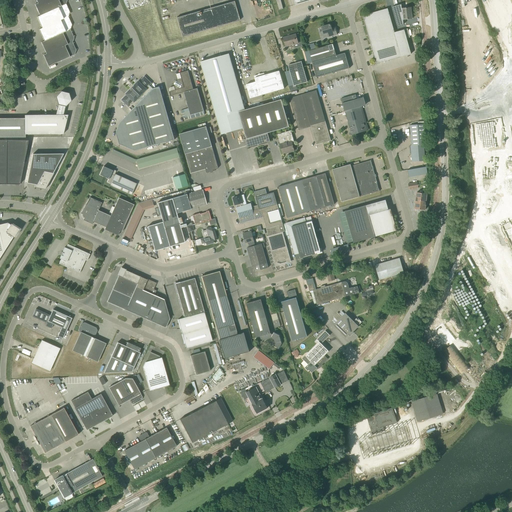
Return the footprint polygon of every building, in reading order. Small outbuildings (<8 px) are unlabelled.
[(57,8),(53,0),(36,0),(38,3),(35,4),(40,15),(57,8)] [(234,1),(176,18),(182,37),(240,20),(234,1)] [(66,4),(57,8),(40,15),(37,17),(42,28),(39,29),(44,41),(70,29),(72,25),(68,17),(70,12),(66,4)] [(398,26),(404,24),(403,20),(412,19),(411,7),(402,8),(402,4),(392,7),(398,26)] [(363,15),(377,64),(411,54),(404,30),(395,32),(388,8),(363,15)] [(327,34),(328,37),(337,34),(335,28),(332,28),(331,24),(322,27),(324,35),(327,34)] [(44,41),(41,42),(46,53),(43,55),(48,66),(74,55),(76,50),(72,42),(74,38),(70,29),(44,41)] [(286,46),(294,44),(295,48),(302,46),(301,41),(298,42),(296,34),(283,38),(286,46)] [(312,62),(329,58),(336,55),(333,44),(309,51),(312,62)] [(329,58),(333,73),(350,68),(345,53),(336,55),(329,58)] [(238,85),(230,58),(229,54),(200,62),(209,94),(221,134),(244,128),(247,138),(243,139),(244,142),(246,141),(248,146),(247,146),(247,147),(270,141),(268,133),(289,127),(282,100),(245,110),(238,85)] [(329,58),(312,62),(317,78),(333,73),(329,58)] [(297,89),(296,85),(307,82),(301,61),(288,65),(293,84),(289,86),(290,92),(297,89)] [(193,89),(189,75),(188,71),(180,73),(176,74),(178,80),(177,81),(176,81),(174,84),(175,85),(174,86),(168,88),(171,96),(184,92),(190,115),(204,111),(198,88),(193,89)] [(265,75),(270,93),(284,89),(279,71),(265,75)] [(246,84),(250,98),(270,93),(265,75),(264,73),(254,76),(256,82),(246,84)] [(23,78),(17,80),(15,81),(17,87),(25,84),(23,78)] [(119,144),(120,144),(135,151),(175,139),(160,87),(153,89),(149,84),(149,83),(144,78),(139,84),(138,83),(135,87),(134,86),(131,89),(132,90),(128,94),(129,94),(124,100),(129,105),(130,104),(134,108),(120,123),(116,133),(119,144)] [(302,94),(290,98),(299,130),(311,126),(316,145),(331,141),(317,90),(302,94)] [(0,137),(25,137),(25,134),(63,134),(68,115),(63,115),(65,107),(66,107),(71,101),(69,93),(61,91),(55,97),(58,105),(56,115),(25,115),(25,118),(0,118),(0,137)] [(341,99),(344,111),(366,105),(363,97),(357,99),(356,95),(341,99)] [(361,107),(353,109),(345,111),(350,126),(365,122),(361,107)] [(352,135),(367,130),(365,122),(350,126),(352,135)] [(427,144),(425,124),(410,125),(412,145),(411,145),(412,162),(425,161),(424,144),(427,144)] [(180,134),(185,153),(191,173),(206,169),(207,173),(213,171),(213,170),(217,169),(218,167),(212,146),(206,126),(180,134)] [(282,144),(280,144),(283,153),(289,151),(289,153),(294,151),(292,144),(295,143),(291,130),(285,132),(286,136),(281,138),(282,144)] [(7,140),(7,184),(12,184),(12,185),(18,185),(18,184),(20,184),(28,140),(7,140)] [(178,148),(137,158),(139,168),(181,158),(178,148)] [(120,151),(118,154),(136,163),(137,160),(120,151)] [(54,173),(53,173),(63,154),(33,154),(27,183),(35,184),(34,187),(45,189),(54,173)] [(342,202),(380,191),(371,160),(351,166),(351,164),(332,169),(342,202)] [(110,185),(131,195),(136,184),(115,174),(114,175),(111,174),(113,170),(103,166),(100,175),(109,179),(107,182),(111,184),(110,185)] [(426,167),(407,170),(409,177),(428,174),(426,167)] [(334,205),(327,178),(325,173),(278,187),(288,218),(334,205)] [(176,189),(189,186),(185,174),(173,177),(176,189)] [(291,261),(290,256),(283,232),(285,231),(274,192),(267,194),(265,188),(254,192),(258,206),(252,207),(251,203),(247,205),(237,207),(240,218),(239,218),(240,224),(263,217),(268,236),(267,236),(275,265),(291,261)] [(202,190),(178,197),(183,211),(191,209),(207,204),(202,190)] [(416,192),(415,208),(415,209),(415,210),(418,210),(418,209),(425,210),(427,193),(416,192)] [(241,196),(241,195),(237,196),(236,196),(236,197),(233,198),(235,205),(236,205),(237,207),(247,205),(244,195),(241,196)] [(93,221),(99,224),(105,227),(104,229),(118,235),(120,231),(122,232),(122,231),(134,205),(129,202),(118,198),(110,216),(104,213),(98,210),(102,203),(90,197),(81,213),(84,215),(85,217),(83,220),(92,224),(93,221)] [(179,244),(184,242),(178,218),(176,213),(183,211),(178,197),(157,203),(163,222),(148,226),(155,251),(162,248),(162,249),(179,244)] [(136,203),(123,238),(132,241),(143,210),(154,207),(152,199),(136,203)] [(388,209),(386,200),(345,212),(354,242),(397,230),(391,209),(388,209)] [(195,224),(204,221),(209,220),(211,219),(208,211),(206,211),(206,212),(200,214),(199,213),(192,215),(195,224)] [(302,218),(286,223),(296,259),(315,254),(321,252),(319,243),(320,243),(318,238),(317,239),(312,221),(307,222),(305,218),(302,218)] [(0,234),(4,252),(13,237),(14,237),(20,229),(11,224),(11,225),(8,223),(0,224),(0,234)] [(214,230),(212,231),(211,227),(206,229),(206,230),(202,231),(204,238),(200,239),(198,239),(200,244),(202,244),(205,243),(206,245),(214,243),(213,241),(212,239),(214,238),(216,238),(214,230)] [(254,243),(251,231),(243,233),(246,243),(248,242),(249,245),(254,243)] [(247,248),(250,257),(264,253),(261,244),(255,245),(254,243),(249,245),(249,247),(247,248)] [(62,256),(59,264),(80,273),(85,260),(87,261),(90,254),(68,244),(66,248),(65,247),(62,252),(61,255),(62,256)] [(264,253),(250,257),(252,267),(254,266),(256,271),(268,268),(264,253)] [(375,265),(379,280),(404,273),(400,258),(375,265)] [(107,302),(129,312),(139,288),(144,279),(141,277),(141,276),(140,277),(133,273),(133,272),(132,272),(132,273),(126,270),(126,269),(121,267),(118,275),(107,302)] [(201,276),(208,300),(226,295),(219,271),(201,276)] [(373,271),(368,272),(371,283),(376,281),(373,271)] [(329,282),(335,280),(333,273),(327,274),(329,282)] [(204,312),(196,283),(194,278),(175,284),(184,317),(204,312)] [(144,279),(139,288),(154,295),(156,291),(153,290),(156,283),(153,281),(152,282),(146,279),(145,279),(144,279)] [(313,290),(314,295),(317,305),(346,296),(354,294),(353,287),(349,288),(348,284),(348,283),(347,283),(347,282),(346,282),(345,282),(344,282),(342,282),(325,287),(321,288),(315,290),(313,290)] [(157,296),(154,295),(139,288),(129,312),(166,328),(170,319),(164,299),(157,296)] [(288,296),(289,299),(294,298),(292,294),(296,293),(295,289),(287,292),(288,296)] [(281,302),(293,340),(307,336),(296,298),(297,297),(296,293),(292,294),(294,298),(289,299),(281,302)] [(236,330),(229,305),(226,295),(208,300),(216,329),(219,339),(224,359),(249,352),(244,332),(237,334),(236,330)] [(254,301),(265,340),(272,338),(275,339),(275,342),(274,346),(279,348),(281,344),(279,335),(274,332),(273,334),(271,333),(261,299),(254,301)] [(256,337),(257,342),(261,344),(263,340),(264,340),(265,340),(254,301),(246,303),(256,337)] [(63,338),(65,334),(72,318),(53,309),(50,315),(36,309),(32,316),(47,323),(45,326),(51,329),(52,328),(54,324),(61,328),(58,336),(63,338)] [(208,326),(204,312),(184,317),(185,318),(178,320),(182,334),(208,326)] [(271,315),(273,321),(275,328),(283,325),(279,312),(271,315)] [(345,313),(333,325),(346,337),(349,335),(350,336),(354,333),(353,332),(359,326),(358,326),(362,322),(357,317),(353,321),(345,313)] [(82,324),(79,329),(80,332),(72,351),(87,357),(95,338),(94,336),(97,330),(96,328),(84,323),(82,324)] [(212,341),(208,326),(182,334),(186,349),(212,341)] [(329,351),(321,344),(330,335),(325,331),(317,339),(319,341),(302,358),(308,364),(305,367),(308,371),(309,370),(312,373),(315,370),(314,369),(318,365),(320,367),(328,359),(325,356),(329,351)] [(106,343),(95,338),(87,357),(98,362),(106,343)] [(50,371),(60,348),(42,340),(32,363),(50,371)] [(117,342),(115,347),(104,373),(132,372),(140,353),(139,352),(141,348),(127,342),(126,346),(117,342)] [(452,344),(443,351),(462,373),(470,367),(452,344)] [(254,356),(270,369),(275,362),(259,350),(254,356)] [(205,351),(190,356),(196,375),(210,371),(205,351)] [(150,391),(164,386),(169,385),(161,358),(159,358),(159,356),(150,352),(147,360),(147,362),(145,362),(143,367),(150,391)] [(218,382),(225,372),(219,368),(212,377),(218,382)] [(262,382),(267,391),(275,387),(275,388),(281,385),(281,384),(289,380),(283,371),(276,375),(276,374),(270,377),(270,378),(262,382)] [(142,397),(132,379),(132,378),(125,378),(109,387),(118,405),(129,399),(131,403),(134,404),(142,399),(142,397)] [(267,408),(265,404),(262,398),(260,399),(258,395),(256,396),(253,389),(246,392),(249,397),(257,413),(267,408)] [(74,408),(84,426),(86,430),(113,416),(101,394),(92,399),(88,392),(71,401),(75,408),(74,408)] [(443,413),(442,409),(437,394),(412,402),(418,421),(443,413)] [(228,424),(233,421),(230,416),(220,398),(180,419),(192,443),(228,424)] [(397,422),(392,407),(374,413),(374,415),(367,417),(372,434),(384,431),(383,427),(397,422)] [(47,417),(54,430),(62,444),(78,434),(64,408),(47,417)] [(37,440),(54,430),(47,417),(30,426),(35,435),(34,435),(37,440)] [(142,434),(155,458),(177,446),(166,427),(149,437),(147,433),(145,432),(142,434)] [(45,453),(62,444),(54,430),(37,440),(39,444),(40,444),(45,453)] [(155,458),(142,434),(140,435),(139,438),(141,441),(124,451),(134,469),(155,458)] [(93,459),(88,461),(71,471),(81,488),(98,479),(102,476),(93,459)] [(81,488),(71,471),(54,480),(64,497),(81,488)] [(104,478),(93,483),(95,487),(106,483),(104,478)]
